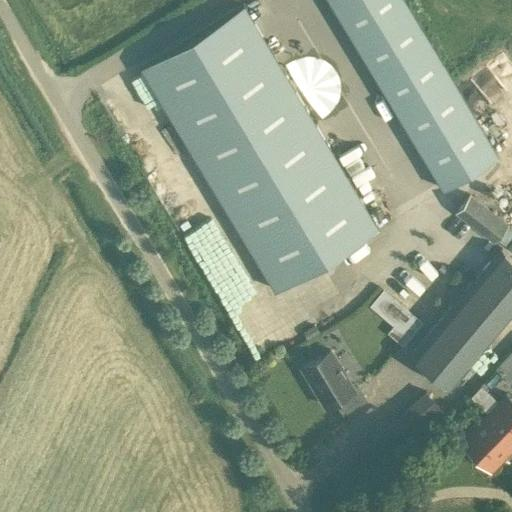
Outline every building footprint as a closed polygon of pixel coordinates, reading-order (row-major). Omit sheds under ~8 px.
[(329,0),(442,186),(496,154),(403,0),(329,0)] [(140,65),(274,288),(377,226),(243,4),(140,65)] [(507,225),(470,193),(455,211),(491,242),(507,225)] [(511,256),(500,247),(465,288),(409,355),(447,387),(511,309),(511,256)] [(383,289),(370,305),(407,336),(420,320),(383,289)] [(315,325),(303,332),(307,338),(319,331),(315,325)] [(511,344),(493,365),(508,378),(511,373),(511,344)] [(335,399),(342,411),(365,398),(357,384),(352,387),(329,348),(301,365),(325,405),(335,399)] [(480,383),(469,394),(481,406),(487,411),(482,416),(510,444),(511,442),(511,399),(505,393),(497,400),(480,383)] [(383,470),(446,415),(424,389),(361,444),(373,459),(383,470)] [(511,447),(511,446),(510,444),(482,416),(480,414),(456,439),(489,471),(511,447)]
